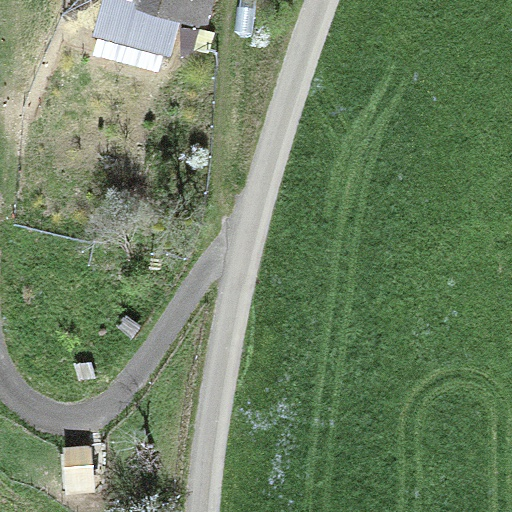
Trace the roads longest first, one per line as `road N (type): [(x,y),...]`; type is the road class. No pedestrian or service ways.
road 1 (unclassified): [(320,0),(230,318),(201,511)]
road 2 (track): [(0,367),(35,409),(73,418),(102,409),(212,263),(249,242)]
road 3 (track): [(232,0),(220,160),(249,242)]
road 4 (track): [(12,0),(0,121)]
